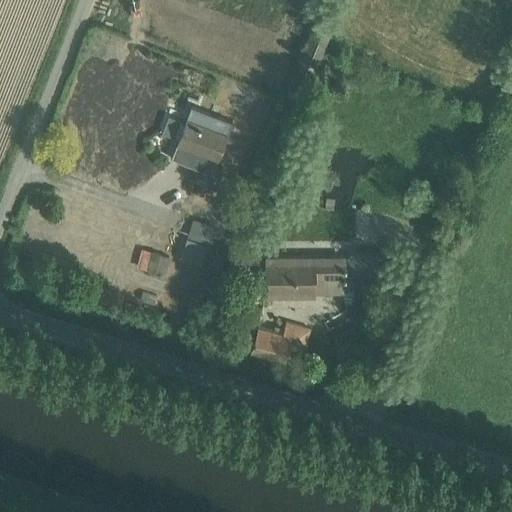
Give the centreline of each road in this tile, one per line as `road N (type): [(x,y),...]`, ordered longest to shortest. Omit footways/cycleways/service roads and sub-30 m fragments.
road 1 (unclassified): [(0,301),(511,459)]
road 2 (residential): [(96,0),(0,255)]
